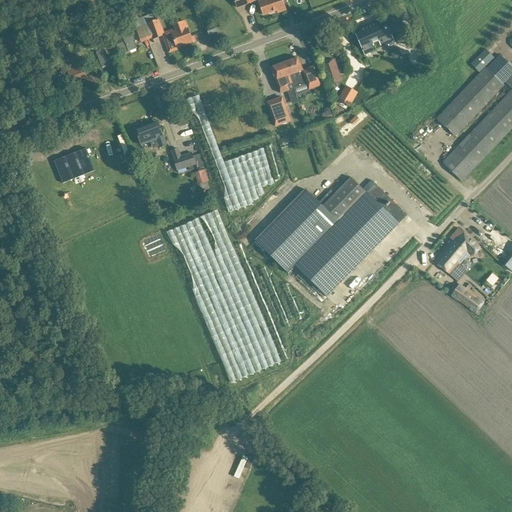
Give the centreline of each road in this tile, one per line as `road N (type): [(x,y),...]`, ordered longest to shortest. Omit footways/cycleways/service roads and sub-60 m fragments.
road 1 (unclassified): [(0,141),(375,0)]
road 2 (residential): [(511,154),(261,407)]
road 3 (track): [(4,139),(99,370),(129,402)]
road 4 (track): [(129,402),(261,407)]
